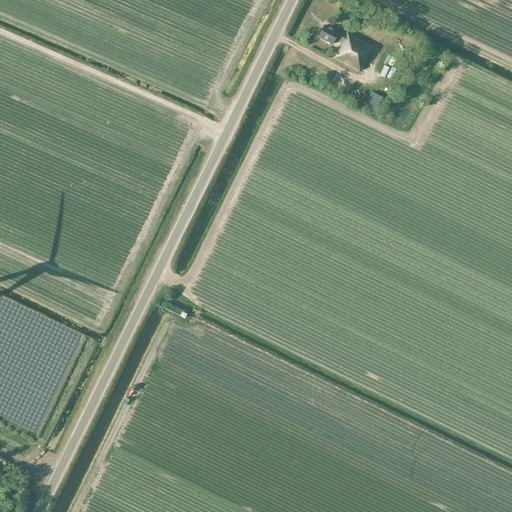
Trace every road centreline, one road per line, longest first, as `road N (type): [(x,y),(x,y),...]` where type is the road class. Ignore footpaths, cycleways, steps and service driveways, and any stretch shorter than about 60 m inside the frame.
road 1 (unclassified): [(38,511),(292,0)]
road 2 (track): [(157,272),(187,279),(284,87),(406,137),(456,60)]
road 3 (track): [(0,32),(227,131)]
road 4 (track): [(203,120),(103,325)]
road 5 (track): [(511,62),(381,0)]
road 6 (track): [(235,113),(216,101),(217,92),(263,0)]
